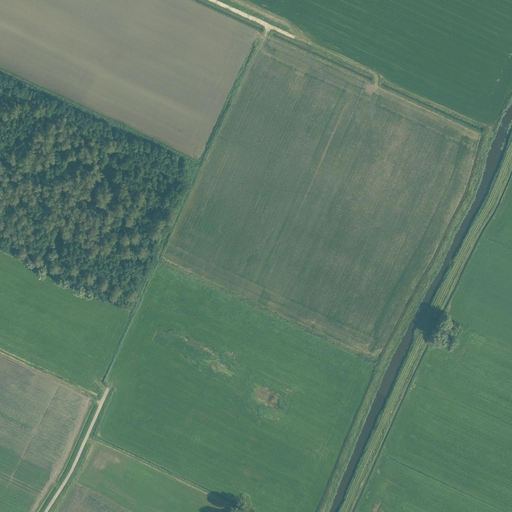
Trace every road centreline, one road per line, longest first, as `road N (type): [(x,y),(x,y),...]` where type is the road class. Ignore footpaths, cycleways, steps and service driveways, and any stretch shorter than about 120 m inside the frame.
road 1 (track): [(286,33),(437,102)]
road 2 (unclassified): [(45,511),(107,390)]
